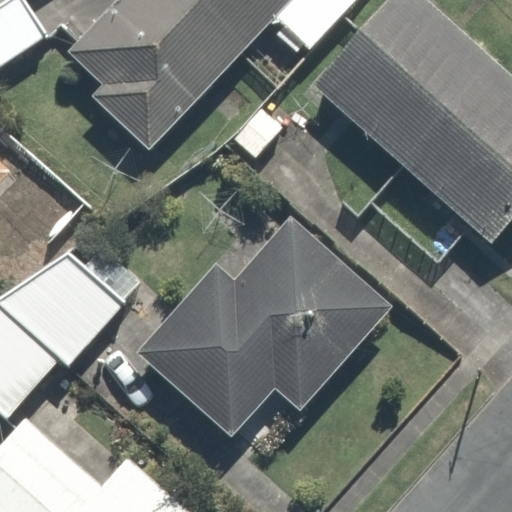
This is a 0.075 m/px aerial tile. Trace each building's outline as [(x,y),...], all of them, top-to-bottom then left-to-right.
[(77,93),(141,156),(216,80),(209,73),(261,20),(294,52),(345,0),(103,0),(58,47),(91,79),(77,93)] [(511,218),(511,84),(416,0),(368,0),(299,79),(489,246),(511,218)] [(286,129),(253,99),(221,134),(255,164),(286,129)] [(0,173),(9,164),(0,154),(0,173)] [(200,256),(121,355),(217,432),(258,381),(294,409),(385,295),(287,216),(233,282),(200,256)] [(0,402),(6,406),(42,357),(57,367),(134,261),(101,237),(79,268),(44,243),(0,303),(0,402)] [(0,437),(0,511),(185,511),(189,507),(120,452),(92,487),(11,423),(0,437)]
